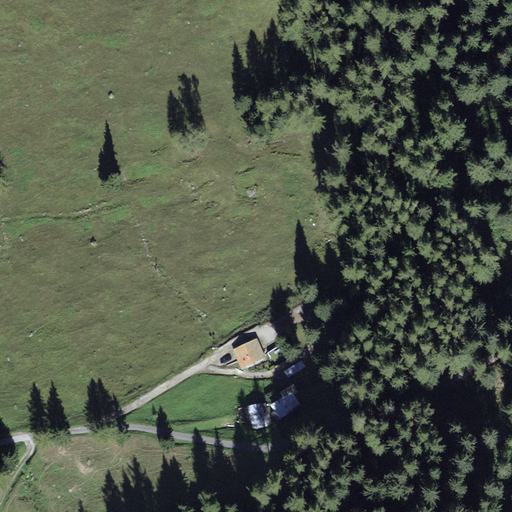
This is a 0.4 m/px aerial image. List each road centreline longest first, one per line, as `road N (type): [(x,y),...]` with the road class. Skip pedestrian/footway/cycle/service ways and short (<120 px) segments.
road 1 (unclassified): [(511,347),(440,384),(272,447),(129,425),(0,441)]
road 2 (track): [(249,335),(96,427)]
